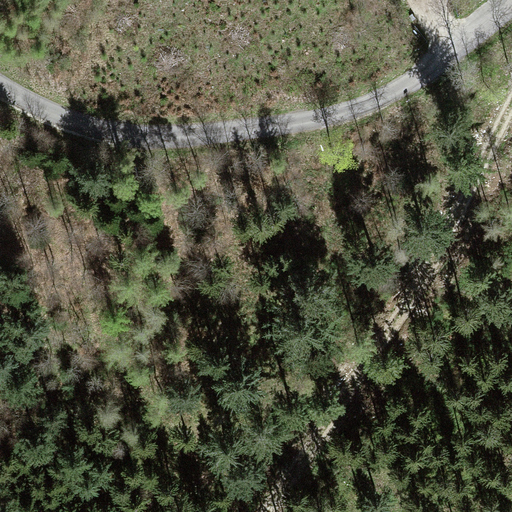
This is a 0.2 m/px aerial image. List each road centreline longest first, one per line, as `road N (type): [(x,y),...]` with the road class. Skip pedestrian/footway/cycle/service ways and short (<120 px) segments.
road 1 (unclassified): [(0,83),(61,114),(169,138),(283,125),(436,70),(511,5)]
road 2 (track): [(262,511),(416,288),(511,123)]
